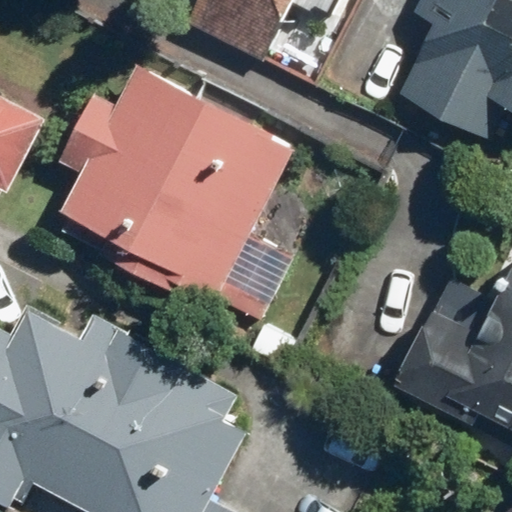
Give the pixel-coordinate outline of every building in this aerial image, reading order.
[(197,0),(188,18),(263,58),(295,0),(197,0)] [(511,0),(419,0),(416,7),(438,19),(402,89),(495,137),(511,103),(511,0)] [(301,141),(142,61),(122,101),(99,89),(63,159),(86,171),(67,208),(117,234),(107,253),(175,287),(179,278),(262,321),(296,255),(253,234),(301,141)] [(47,115),(0,92),(0,187),(3,182),(32,196),(48,163),(29,153),(47,115)] [(511,281),(486,329),(439,304),(398,378),(479,423),(489,405),(511,417),(511,281)] [(249,511),(213,493),(249,427),(229,416),(244,388),(99,310),(86,334),(31,304),(17,331),(0,322),(0,493),(22,505),(37,478),(100,511),(249,511)] [(511,511),(511,495),(503,511),(511,511)]
